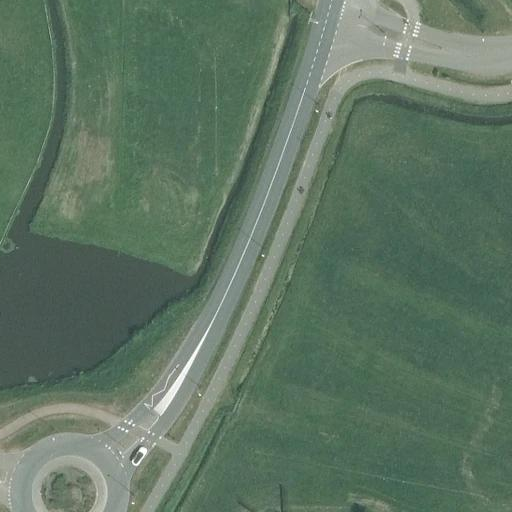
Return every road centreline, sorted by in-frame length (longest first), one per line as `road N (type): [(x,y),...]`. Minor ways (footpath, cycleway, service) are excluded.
road 1 (secondary): [(207,329),(328,16)]
road 2 (unclassified): [(511,51),(469,58),(328,16)]
road 3 (secondary): [(119,476),(175,404),(207,329)]
road 4 (secondary): [(207,329),(148,401),(93,447)]
